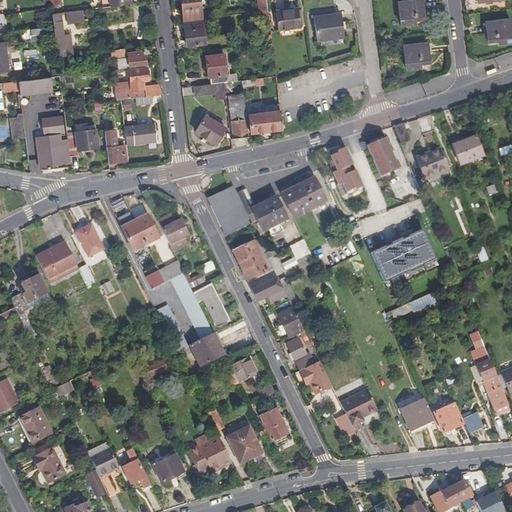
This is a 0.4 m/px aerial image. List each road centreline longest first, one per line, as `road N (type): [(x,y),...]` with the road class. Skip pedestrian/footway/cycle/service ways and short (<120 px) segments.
road 1 (tertiary): [(329,476),(183,170)]
road 2 (tertiary): [(183,170),(379,120)]
road 3 (tertiary): [(511,455),(329,476)]
road 4 (residential): [(161,0),(183,170)]
road 5 (tertiary): [(183,170),(54,202)]
road 6 (tertiary): [(202,511),(329,476)]
road 7 (residential): [(379,120),(360,0)]
